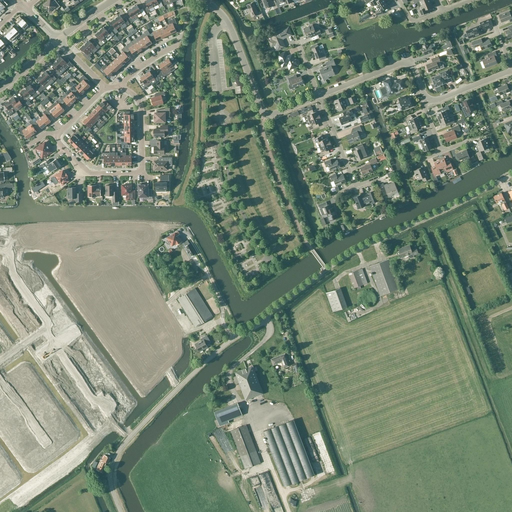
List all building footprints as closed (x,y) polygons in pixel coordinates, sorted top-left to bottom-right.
[(49,11),(51,14),(60,7),(55,0),(54,0),(52,2),(50,0),(44,5),(49,11)] [(154,7),(150,0),(146,0),(145,1),(147,7),(145,8),(147,14),(150,12),(149,9),(154,7)] [(274,9),(278,8),(275,0),(271,2),(270,0),(262,0),(266,9),(273,6),(274,9)] [(260,18),(263,17),(261,11),(258,12),(254,2),(247,5),(248,9),(247,9),(249,13),(250,13),(252,17),(258,14),(260,18)] [(388,7),(385,2),(377,7),(378,10),(376,11),(376,13),(375,13),(376,16),(383,14),(382,10),(388,7)] [(432,7),(430,2),(421,6),(422,9),(418,11),(420,16),(427,13),(425,10),(432,7)] [(132,7),(137,16),(141,13),(143,16),(146,14),(143,9),(140,10),(137,5),(135,6),(132,7)] [(131,23),(134,21),(138,19),(137,16),(132,7),(129,9),(127,11),(130,16),(128,18),(131,23)] [(510,22),(511,21),(511,18),(509,11),(499,15),(502,22),(509,19),(510,22)] [(115,18),(121,26),(123,29),(130,24),(126,19),(123,20),(120,15),(118,17),(118,16),(115,18)] [(18,24),(16,26),(21,31),(23,29),(24,28),(25,28),(27,28),(28,27),(29,26),(30,25),(29,24),(28,23),(26,23),(25,22),(19,17),(20,17),(19,18),(18,19),(18,20),(18,21),(16,22),(18,24)] [(121,26),(115,18),(112,20),(113,20),(111,22),(114,27),(112,29),(116,34),(118,32),(116,29),(121,26)] [(172,23),(167,25),(171,34),(176,31),(174,26),(177,24),(174,19),(170,20),(172,23)] [(480,25),(465,31),(468,39),(482,34),(481,31),(482,30),(483,31),(488,28),(493,26),(490,19),(485,21),(480,23),(480,25)] [(171,34),(167,25),(162,28),(167,36),(171,34)] [(310,38),(321,34),(319,28),(315,30),(313,25),(304,28),(307,35),(309,34),(310,38)] [(7,29),(14,37),(16,39),(16,38),(17,37),(18,35),(17,35),(19,33),(21,31),(16,26),(14,28),(12,26),(10,27),(10,28),(9,28),(8,28),(8,29),(7,29)] [(99,30),(106,38),(108,40),(114,35),(110,30),(108,32),(104,27),(102,29),(101,28),(99,30)] [(271,34),(272,38),(269,40),(271,47),(275,45),(277,50),(285,47),(282,39),(292,35),(289,27),(271,34)] [(167,36),(162,28),(158,30),(162,38),(167,36)] [(5,36),(3,38),(7,43),(10,41),(14,37),(7,29),(6,30),(6,31),(5,31),(5,32),(5,33),(3,34),(5,36)] [(106,38),(99,30),(97,32),(97,33),(95,34),(99,39),(97,41),(101,46),(104,44),(101,41),(106,38)] [(162,38),(158,30),(153,32),(153,33),(150,34),(151,37),(154,35),(157,41),(162,38)] [(145,33),(140,36),(148,46),(152,43),(149,38),(151,37),(150,34),(147,36),(145,33)] [(148,46),(140,36),(136,39),(143,49),(148,46)] [(143,49),(136,39),(131,42),(139,53),(143,49)] [(481,39),(475,41),(471,43),(473,48),(480,45),(482,50),(492,46),(489,40),(482,42),(481,39)] [(87,42),(84,44),(91,51),(95,47),(97,50),(100,47),(95,43),(93,45),(89,41),(87,42)] [(139,53),(131,42),(127,45),(124,47),(128,52),(131,50),(134,56),(139,53)] [(422,44),(418,45),(420,49),(421,49),(424,55),(437,50),(434,43),(431,45),(428,46),(427,43),(422,45),(422,44)] [(91,51),(84,44),(82,46),(83,47),(81,48),(85,53),(83,55),(89,61),(92,59),(90,57),(92,55),(89,53),(91,51)] [(312,49),(316,59),(319,58),(320,61),(326,58),(325,55),(323,56),(319,46),(318,46),(317,44),(312,46),(311,47),(312,49)] [(123,52),(119,55),(126,62),(130,59),(126,54),(128,52),(124,47),(121,49),(123,52)] [(289,70),(297,67),(296,65),(298,64),(299,63),(298,61),(296,60),(294,60),(292,55),(287,57),(285,52),(277,55),(282,67),(288,65),(289,70)] [(495,58),(497,57),(495,52),(487,55),(489,58),(482,60),(485,68),(497,64),(495,58)] [(126,62),(119,55),(115,59),(122,66),(126,62)] [(429,72),(439,68),(437,64),(441,62),(438,56),(432,59),(433,62),(426,65),(429,72)] [(56,61),(63,68),(67,64),(71,67),(73,65),(69,61),(66,63),(61,57),(59,59),(58,58),(56,61)] [(122,66),(115,59),(111,63),(118,70),(122,66)] [(166,60),(164,62),(171,72),(172,72),(175,70),(175,69),(178,67),(174,62),(172,64),(168,59),(166,60)] [(326,63),(327,67),(326,67),(320,70),(324,80),(329,78),(328,77),(334,75),(331,66),(335,64),(333,60),(326,63)] [(60,76),(64,72),(66,70),(63,68),(56,61),(54,63),(53,65),(57,69),(55,72),(60,76)] [(171,72),(164,62),(161,63),(159,65),(163,70),(158,73),(161,78),(171,72)] [(118,70),(111,63),(107,66),(114,73),(118,70)] [(114,73),(107,66),(104,70),(101,67),(99,70),(103,75),(105,73),(110,77),(114,73)] [(443,84),(446,83),(445,80),(450,77),(448,70),(438,74),(439,75),(431,78),(434,84),(435,87),(443,84)] [(44,73),(41,75),(50,85),(56,79),(52,74),(50,76),(46,72),(44,73)] [(145,75),(150,82),(155,79),(156,82),(161,78),(158,73),(153,77),(150,72),(147,73),(145,75)] [(50,85),(41,75),(39,77),(38,79),(42,84),(39,86),(44,90),(50,85)] [(83,75),(81,78),(79,79),(82,81),(80,84),(86,90),(88,88),(90,86),(86,82),(88,80),(83,75)] [(145,90),(148,88),(152,85),(150,82),(145,75),(142,76),(143,76),(140,78),(144,83),(141,85),(145,90)] [(288,78),(290,84),(289,85),(289,86),(290,88),(291,88),(292,89),(294,87),(303,84),(301,76),(297,78),(296,75),(288,78)] [(405,88),(405,87),(405,86),(406,85),(405,84),(405,83),(404,83),(403,83),(402,80),(397,82),(396,81),(395,80),(391,82),(390,78),(384,81),(386,86),(380,89),(383,98),(389,95),(388,94),(396,91),(395,90),(397,89),(398,90),(405,88)] [(78,86),(75,84),(71,87),(76,92),(78,90),(82,94),(84,92),(86,90),(80,84),(78,86)] [(510,94),(511,93),(511,89),(511,86),(508,87),(507,84),(497,88),(500,95),(509,91),(510,94)] [(25,88),(31,96),(33,98),(40,93),(37,88),(34,90),(30,85),(28,87),(28,86),(25,88)] [(65,93),(67,96),(74,103),(76,101),(76,100),(78,99),(73,94),(76,92),(71,87),(65,93)] [(31,96),(25,88),(23,90),(21,92),(25,97),(23,99),(28,106),(31,104),(29,102),(31,100),(29,98),(31,96)] [(156,97),(151,98),(153,106),(163,103),(161,96),(165,94),(164,91),(155,94),(156,97)] [(74,103),(67,96),(63,99),(61,97),(59,99),(63,104),(65,102),(69,106),(71,104),(72,105),(74,103)] [(351,104),(357,102),(354,96),(348,98),(351,104)] [(399,103),(403,111),(412,107),(409,99),(406,100),(405,96),(398,99),(400,103),(399,103)] [(9,100),(14,108),(16,111),(23,106),(18,99),(16,101),(14,98),(12,99),(11,98),(9,100)] [(347,106),(345,100),(342,101),(341,98),(334,101),(337,110),(338,111),(339,111),(342,110),(343,109),(342,108),(347,106)] [(59,99),(56,101),(52,104),(60,114),(63,112),(62,112),(64,110),(61,106),(63,104),(59,99)] [(467,99),(464,100),(464,101),(463,102),(465,108),(462,109),(466,118),(471,115),(469,111),(474,110),(473,107),(474,107),(472,101),(471,102),(470,99),(468,100),(467,99)] [(12,110),(14,108),(9,100),(6,102),(4,104),(8,109),(5,111),(9,116),(14,113),(12,110)] [(503,111),(511,108),(509,101),(503,103),(502,100),(496,103),(497,105),(500,104),(503,111)] [(113,108),(111,106),(107,102),(105,105),(102,102),(99,106),(105,113),(109,109),(111,111),(113,108)] [(60,114),(52,104),(48,108),(46,110),(50,115),(52,113),(56,118),(58,116),(60,114)] [(99,106),(95,110),(101,116),(104,119),(106,117),(103,115),(105,113),(99,106)] [(438,118),(439,119),(449,116),(448,112),(450,111),(448,106),(442,108),(443,111),(436,114),(438,118)] [(155,119),(155,122),(158,122),(158,123),(162,123),(162,122),(165,122),(165,117),(170,117),(170,108),(156,110),(156,111),(157,111),(157,113),(155,113),(155,116),(155,119)] [(313,114),(311,110),(305,113),(303,108),(300,109),(303,117),(304,117),(306,122),(308,121),(320,116),(319,114),(318,114),(317,112),(313,114)] [(342,125),(352,121),(350,116),(354,114),(352,109),(344,112),(345,115),(339,118),(342,125)] [(45,114),(41,118),(46,125),(49,123),(51,122),(47,117),(50,115),(46,110),(43,112),(45,114)] [(95,110),(91,114),(98,120),(100,123),(102,121),(99,119),(101,116),(95,110)] [(130,111),(125,111),(125,115),(124,115),(124,118),(121,118),(121,120),(133,120),(133,114),(130,115),(130,111)] [(98,120),(91,114),(87,118),(94,124),(98,120)] [(369,114),(366,115),(360,117),(362,122),(371,119),(369,114)] [(321,119),(320,116),(308,121),(310,126),(308,127),(310,130),(319,126),(318,123),(322,122),(320,119),(321,119)] [(408,126),(410,125),(420,121),(419,116),(412,119),(411,116),(405,118),(407,123),(408,126)] [(450,119),(449,116),(439,119),(439,121),(440,125),(448,122),(449,125),(455,123),(453,118),(450,119)] [(46,125),(41,118),(37,121),(35,118),(32,120),(36,125),(38,123),(42,128),(44,127),(46,125)] [(86,128),(87,130),(90,132),(91,130),(89,128),(90,128),(94,124),(87,118),(83,122),(88,126),(86,128)] [(36,125),(32,120),(29,122),(31,125),(27,128),(32,135),(34,134),(37,132),(33,127),(36,125)] [(422,126),(420,121),(410,125),(408,126),(411,134),(417,132),(416,128),(422,126)] [(452,131),(444,134),(447,142),(457,138),(455,133),(460,130),(458,125),(451,128),(452,131)] [(23,126),(21,128),(18,130),(21,135),(24,133),(27,138),(30,137),(32,135),(27,128),(24,129),(23,126)] [(154,129),(154,137),(155,137),(155,138),(158,138),(159,138),(159,137),(165,137),(164,132),(168,132),(168,126),(161,126),(161,129),(154,129)] [(359,134),(362,132),(360,126),(353,128),(355,132),(346,136),(349,144),(361,139),(359,134)] [(76,132),(68,141),(72,144),(78,138),(80,136),(76,132)] [(431,148),(427,137),(421,139),(420,135),(412,138),(414,142),(419,140),(424,151),(431,148)] [(131,145),(134,145),(134,136),(124,136),(124,142),(121,142),(121,145),(125,145),(128,145),(131,145)] [(317,143),(319,148),(331,143),(330,140),(329,141),(328,138),(323,140),(322,136),(313,140),(315,143),(317,143)] [(81,140),(78,138),(72,144),(76,148),(82,142),(85,139),(83,137),(81,140)] [(477,146),(479,151),(476,153),(479,161),(483,159),(480,151),(490,147),(486,139),(479,142),(480,144),(477,146)] [(87,141),(84,144),(82,142),(76,148),(80,152),(86,145),(88,143),(87,141)] [(154,154),(164,154),(164,145),(167,145),(166,141),(157,141),(157,146),(154,146),(154,154)] [(49,148),(47,146),(48,146),(47,146),(45,142),(36,149),(42,158),(51,152),(49,148)] [(332,145),(331,143),(319,148),(321,152),(319,153),(320,157),(329,153),(327,150),(332,148),(331,146),(332,145)] [(367,156),(365,149),(362,144),(354,147),(355,151),(353,151),(357,161),(367,156)] [(80,152),(84,156),(90,149),(86,145),(80,152)] [(380,147),(374,150),(376,155),(382,153),(380,147)] [(94,153),(90,149),(84,156),(87,160),(92,155),(94,157),(96,156),(94,153)] [(463,162),(474,157),(471,151),(467,152),(467,150),(456,154),(459,162),(462,160),(463,162)] [(379,161),(387,158),(385,153),(377,156),(379,161)] [(110,165),(110,156),(104,156),(104,157),(101,157),(101,159),(104,159),(104,165),(110,165)] [(165,161),(154,162),(154,167),(155,167),(157,169),(157,170),(168,170),(168,166),(172,166),(172,158),(165,158),(165,161)] [(370,164),(360,168),(363,175),(373,171),(371,166),(372,166),(371,165),(377,162),(376,158),(370,160),(371,164),(370,164)] [(50,173),(61,166),(56,159),(51,163),(49,160),(42,164),(44,167),(45,166),(50,173)] [(330,159),(324,162),(326,167),(328,166),(330,171),(340,167),(337,160),(332,163),(330,159)] [(444,159),(439,161),(444,173),(447,172),(453,169),(451,162),(446,164),(444,159)] [(444,173),(439,161),(434,163),(436,168),(432,170),(435,177),(441,174),(444,173)] [(424,182),(429,180),(425,170),(421,171),(420,169),(414,171),(417,180),(422,178),(424,182)] [(58,181),(59,182),(60,182),(62,185),(68,181),(66,178),(67,177),(67,176),(68,176),(66,174),(65,174),(63,170),(55,176),(56,177),(55,178),(57,181),(58,181)] [(334,181),(336,186),(346,182),(343,174),(337,177),(336,174),(330,176),(332,182),(334,181)] [(169,183),(169,176),(162,176),(162,183),(156,183),(156,192),(168,191),(168,183),(169,183)] [(34,192),(45,185),(43,181),(32,188),(34,192)] [(56,182),(50,184),(52,190),(58,188),(56,182)] [(387,194),(386,195),(387,197),(393,195),(392,194),(398,192),(394,182),(384,186),(383,183),(380,185),(384,195),(387,194)] [(0,197),(5,197),(4,188),(11,188),(11,183),(0,183),(0,197)] [(113,185),(106,185),(106,196),(112,196),(113,202),(118,202),(117,192),(113,192),(113,185)] [(131,185),(122,185),(122,195),(126,195),(127,200),(135,200),(135,192),(131,192),(131,185)] [(138,191),(139,191),(139,197),(144,197),(144,199),(152,199),(152,189),(148,189),(148,185),(147,185),(144,185),(142,186),(142,185),(138,185),(138,191)] [(96,186),(88,186),(88,197),(96,197),(96,196),(100,196),(100,190),(96,190),(96,186)] [(71,188),(68,188),(68,198),(75,198),(75,201),(83,201),(82,193),(76,194),(76,188),(71,188)] [(371,204),(378,201),(373,191),(368,193),(368,194),(362,197),(361,195),(353,198),(358,209),(366,206),(365,205),(371,203),(371,204)] [(509,208),(506,202),(501,193),(493,197),(497,204),(502,201),(503,204),(502,204),(504,210),(509,208)] [(224,201),(214,207),(217,212),(227,206),(224,201)] [(328,205),(321,208),(320,209),(322,215),(326,214),(329,221),(338,218),(334,207),(329,209),(328,205)] [(166,238),(172,247),(175,244),(176,245),(182,242),(178,236),(180,234),(178,231),(176,232),(175,232),(166,238)] [(185,246),(185,247),(187,250),(186,251),(188,254),(189,253),(191,257),(196,254),(190,244),(185,246)] [(410,245),(399,249),(399,251),(402,257),(408,255),(409,257),(409,258),(410,258),(412,258),(414,257),(414,256),(418,254),(416,249),(411,250),(410,245)] [(389,259),(370,266),(381,296),(399,289),(389,259)] [(367,283),(362,269),(349,273),(354,288),(367,283)] [(196,327),(213,316),(195,288),(178,299),(196,327)] [(333,312),(347,307),(340,288),(326,293),(333,312)] [(376,300),(376,299),(376,297),(375,296),(374,294),(373,293),(372,292),(370,292),(368,292),(367,292),(364,293),(363,296),(362,297),(362,298),(362,300),(362,301),(363,302),(364,303),(365,304),(366,305),(368,305),(370,305),(371,305),(372,305),(374,304),(375,303),(375,302),(376,300)] [(206,345),(210,343),(207,338),(208,338),(207,336),(201,339),(202,341),(195,344),(197,347),(196,348),(195,349),(195,350),(196,351),(197,351),(198,351),(199,351),(207,347),(206,345)] [(297,363),(291,365),(294,373),(300,371),(300,369),(302,369),(297,357),(298,357),(296,351),(294,352),(296,357),(295,358),(297,363)] [(283,368),(289,366),(285,354),(271,359),(273,365),(278,363),(278,364),(279,365),(280,366),(281,366),(282,366),(283,368)] [(255,372),(258,371),(256,367),(253,368),(253,366),(235,373),(245,400),(263,394),(255,372)] [(218,410),(214,412),(220,426),(229,422),(228,420),(242,415),(238,403),(230,406),(225,408),(218,410)] [(294,420),(264,431),(284,486),(314,475),(294,420)] [(231,431),(240,456),(245,469),(260,463),(246,425),(231,431)] [(324,439),(318,441),(320,450),(327,448),(324,439)] [(107,463),(110,458),(104,456),(102,461),(100,460),(96,470),(101,472),(106,462),(107,463)] [(324,460),(327,471),(335,469),(331,456),(326,457),(327,459),(324,460)] [(283,511),(275,482),(266,484),(273,511),(283,511)]
